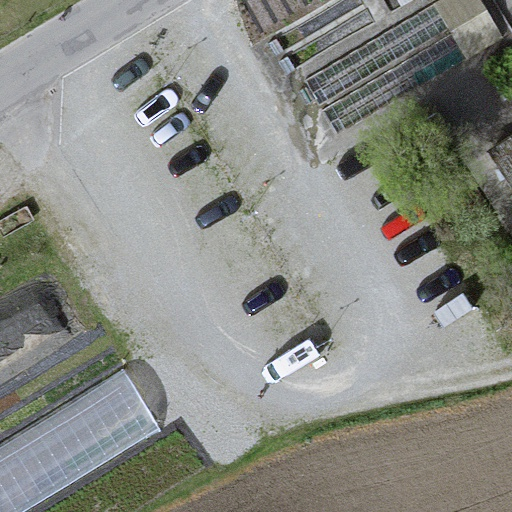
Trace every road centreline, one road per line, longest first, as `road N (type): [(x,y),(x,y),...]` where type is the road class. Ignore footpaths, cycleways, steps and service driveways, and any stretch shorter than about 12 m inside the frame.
road 1 (track): [(4,79),(172,360),(206,392),(265,397),(511,343)]
road 2 (tertiary): [(132,0),(0,82)]
